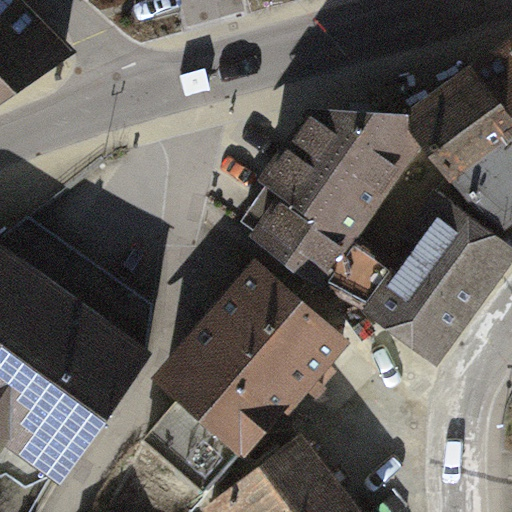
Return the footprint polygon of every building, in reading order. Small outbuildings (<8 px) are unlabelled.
[(0,0),(0,98),(75,51),(23,0),(0,0)] [(511,199),(511,51),(419,118),(489,215),(511,199)] [(410,154),(350,104),(305,159),(261,212),(321,262),(410,154)] [(511,257),(511,256),(442,203),(369,300),(439,353),(480,299),(511,257)] [(43,454),(150,320),(26,222),(10,209),(0,220),(0,432),(6,425),(43,454)] [(344,341),(256,261),(200,323),(152,376),(239,456),(344,341)] [(363,511),(331,469),(302,433),(206,506),(210,511),(363,511)]
